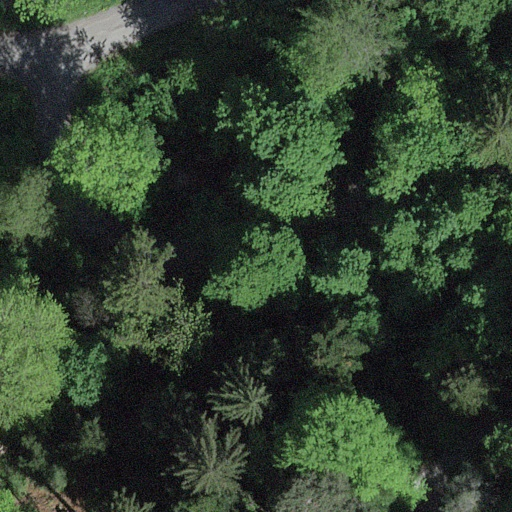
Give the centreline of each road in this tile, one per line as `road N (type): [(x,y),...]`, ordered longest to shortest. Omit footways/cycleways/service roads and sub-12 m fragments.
road 1 (track): [(45,60),(64,167),(89,219),(126,235),(204,242),(367,209),(511,155)]
road 2 (unclassified): [(0,60),(74,59),(169,0)]
road 3 (track): [(511,417),(472,437),(374,511)]
